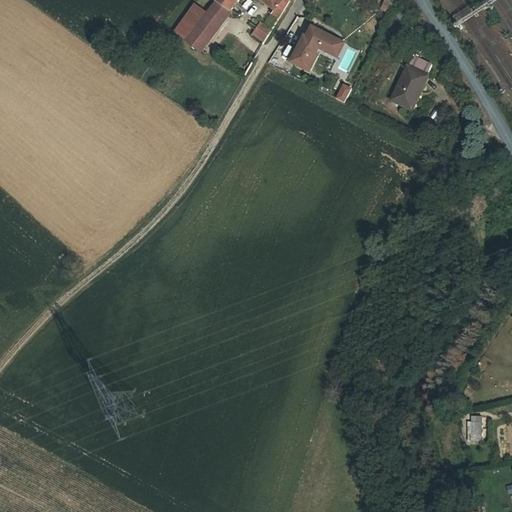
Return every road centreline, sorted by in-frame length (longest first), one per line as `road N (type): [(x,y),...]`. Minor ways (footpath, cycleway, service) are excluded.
road 1 (track): [(0,370),(178,196),(302,0)]
road 2 (residential): [(511,145),(421,0)]
